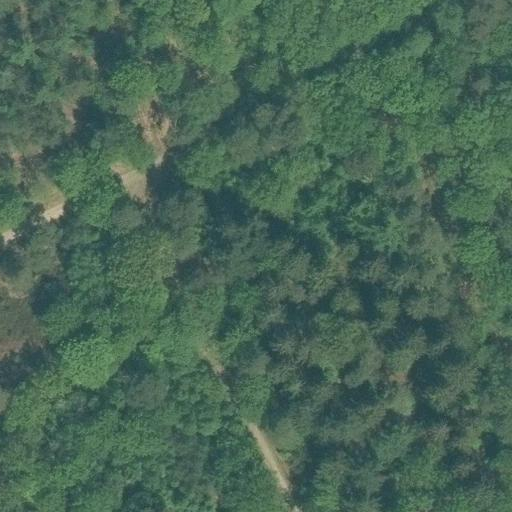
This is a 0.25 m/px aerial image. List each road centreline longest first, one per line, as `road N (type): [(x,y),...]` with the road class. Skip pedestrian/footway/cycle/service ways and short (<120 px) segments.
road 1 (track): [(257,432),(119,179),(0,239)]
road 2 (track): [(462,0),(119,179)]
